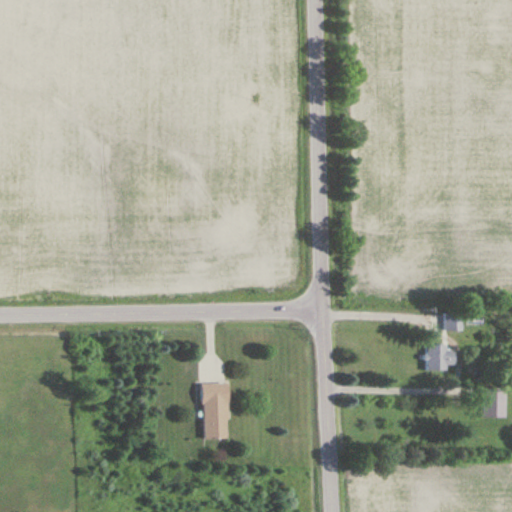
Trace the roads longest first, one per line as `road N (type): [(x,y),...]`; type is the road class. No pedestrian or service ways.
road 1 (residential): [(332,511),(314,0)]
road 2 (residential): [(0,314),(325,307)]
